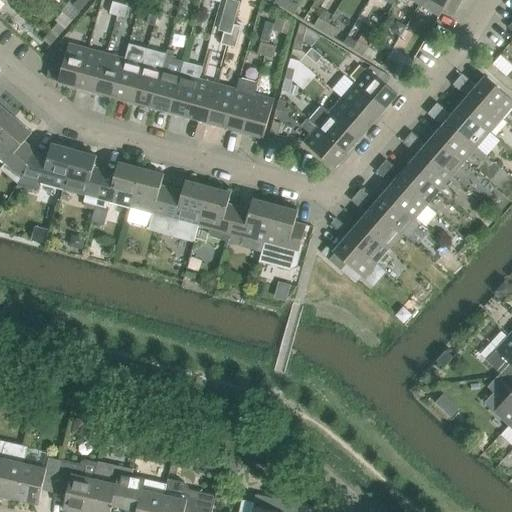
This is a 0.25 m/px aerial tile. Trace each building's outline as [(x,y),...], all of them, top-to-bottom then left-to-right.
[(87,3),(84,0),(77,0),(73,5),(80,11),(87,3)] [(233,0),(228,0),(227,6),(229,11),(237,13),(240,2),(233,0)] [(299,6),(289,0),(284,8),(294,14),(299,6)] [(422,0),(420,4),(440,16),(442,13),(443,10),(449,0),(422,0)] [(449,0),(443,10),(453,16),(462,0),(449,0)] [(56,8),(49,1),(45,6),(52,12),(56,8)] [(110,13),(117,15),(121,3),(113,1),(110,13)] [(121,3),(117,15),(125,17),(129,5),(121,3)] [(154,26),(158,13),(150,11),(147,23),(154,26)] [(276,17),(274,23),(272,30),(290,35),(294,22),(276,17)] [(314,25),(324,31),(328,24),(318,18),(314,25)] [(58,23),(51,31),(58,37),(65,28),(58,23)] [(300,23),(296,36),(304,39),(307,27),(300,23)] [(232,34),(228,46),(236,48),(239,36),(241,26),(234,24),(232,34)] [(338,29),(328,24),(324,31),(333,37),(338,29)] [(43,40),(50,46),(58,37),(51,31),(43,40)] [(221,44),(228,46),(232,34),(224,32),(221,44)] [(301,51),(304,39),(296,36),(293,49),(301,51)] [(358,41),(353,49),(363,54),(367,47),(358,41)] [(257,54),(265,56),(268,44),(261,42),(257,54)] [(58,82),(78,88),(88,49),(69,44),(66,53),(55,50),(47,78),(59,81),(58,82)] [(130,44),(125,59),(115,98),(133,103),(148,49),(130,44)] [(268,44),(265,56),(273,58),(276,46),(268,44)] [(302,51),(309,57),(315,50),(308,44),(302,51)] [(377,53),(367,47),(363,54),(373,60),(377,53)] [(96,93),(107,54),(88,49),(78,88),(96,93)] [(133,103),(152,108),(167,54),(148,49),(133,103)] [(152,108),(170,113),(184,62),(173,58),(175,51),(168,50),(167,54),(152,108)] [(96,93),(115,98),(125,59),(107,54),(96,93)] [(189,118),(199,79),(203,67),(184,62),(170,113),(189,118)] [(502,83),(507,77),(492,64),(491,64),(487,69),(487,70),(502,83)] [(403,78),(407,71),(397,65),(393,72),(403,78)] [(288,67),(285,78),(293,81),(296,69),(288,67)] [(398,94),(386,84),(368,68),(355,84),(385,110),(398,94)] [(511,71),(507,77),(502,83),(511,91),(511,71)] [(462,73),(458,79),(502,118),(511,105),(511,99),(485,76),(476,86),(462,73)] [(226,128),(244,133),(255,94),(258,82),(240,77),(236,89),(226,128)] [(291,85),(293,81),(285,78),(282,90),(289,92),(291,85)] [(189,118),(207,123),(218,84),(199,79),(189,118)] [(489,132),(502,118),(458,79),(453,84),(467,97),(459,106),(489,132)] [(226,128),(236,89),(218,84),(207,123),(226,128)] [(385,110),(355,84),(342,98),(372,124),(385,110)] [(298,87),(291,85),(289,92),(296,94),(298,87)] [(264,138),(274,100),(255,94),(244,133),(264,138)] [(287,100),(279,98),(276,110),(284,112),(287,100)] [(372,124),(342,98),(330,113),(360,139),(372,124)] [(437,103),(432,108),(477,147),(489,132),(459,106),(451,115),(437,103)] [(0,133),(14,117),(0,104),(0,133)] [(322,106),(309,121),(317,127),(347,153),(360,139),(330,113),(322,106)] [(464,161),(477,147),(432,108),(428,113),(442,126),(434,135),(464,161)] [(1,169),(18,184),(35,150),(25,141),(32,133),(14,117),(0,133),(0,157),(6,162),(1,169)] [(347,153),(317,127),(309,121),(307,119),(302,125),(312,133),(304,142),(334,168),(347,153)] [(270,133),(278,135),(281,123),(273,121),(270,133)] [(407,137),(415,144),(452,176),(464,161),(434,135),(426,144),(415,135),(412,132),(407,137)] [(415,157),(409,164),(439,190),(452,176),(415,144),(407,137),(403,143),(415,153),(417,155),(415,157)] [(41,182),(64,188),(74,150),(52,143),(49,154),(35,150),(18,184),(39,189),(41,182)] [(97,156),(74,150),(64,188),(86,194),(84,202),(95,205),(105,169),(94,166),(97,156)] [(395,168),(387,161),(382,166),(390,173),(395,168)] [(109,200),(131,206),(141,168),(119,162),(116,172),(105,169),(95,205),(107,208),(109,200)] [(401,173),(396,178),(427,205),(439,190),(409,164),(401,173)] [(385,180),(390,173),(382,166),(376,173),(385,180)] [(141,168),(131,206),(153,212),(151,220),(162,223),(172,188),(161,185),(164,174),(141,168)] [(384,193),(414,219),(415,218),(427,205),(396,178),(391,185),(384,193)] [(172,188),(162,223),(173,226),(171,234),(194,240),(198,225),(208,186),(186,180),(183,191),(172,188)] [(208,186),(198,225),(209,228),(209,231),(212,236),(229,241),(239,206),(228,203),(231,192),(208,186)] [(362,190),(357,195),(365,202),(370,197),(362,190)] [(371,207),(402,234),(414,219),(384,193),(371,207)] [(360,209),(365,202),(357,195),(351,202),(360,209)] [(239,206),(229,241),(242,245),(242,246),(263,251),(275,205),(253,198),(250,209),(239,206)] [(491,208),(496,213),(500,209),(494,204),(491,208)] [(263,251),(260,260),(289,268),(295,265),(306,225),(305,224),(304,228),(294,225),(295,221),(298,211),(275,205),(263,251)] [(359,222),(389,248),(402,234),(371,207),(366,214),(359,222)] [(345,226),(335,218),(330,224),(340,232),(345,226)] [(359,222),(346,237),(376,263),(389,248),(359,222)] [(467,229),(461,236),(467,241),(473,235),(467,229)] [(70,244),(82,247),(84,237),(73,234),(70,244)] [(471,245),(467,241),(461,236),(450,247),(461,257),(471,245)] [(376,263),(346,237),(333,252),(335,253),(329,259),(342,270),(347,264),(363,278),(376,263)] [(511,337),(510,336),(508,337),(496,350),(487,361),(500,373),(497,376),(502,381),(511,373),(511,371),(511,337)] [(445,350),(436,360),(444,367),(453,357),(445,350)] [(437,372),(431,377),(437,383),(443,377),(437,372)] [(494,393),(484,402),(509,425),(511,421),(511,373),(502,381),(497,376),(487,387),(494,393)] [(75,418),(71,435),(84,438),(88,421),(75,418)] [(480,448),(488,447),(488,439),(480,440),(480,448)] [(0,445),(0,495),(3,496),(5,499),(10,500),(13,499),(16,499),(24,463),(27,448),(28,446),(2,440),(1,446),(0,445)] [(206,454),(203,468),(216,471),(219,457),(206,454)] [(24,463),(16,499),(19,500),(21,502),(26,504),(29,502),(39,504),(44,482),(56,485),(62,460),(49,458),(47,468),(24,463)] [(86,511),(94,479),(98,463),(85,460),(82,462),(81,465),(62,460),(56,485),(68,488),(63,510),(72,511),(86,511)] [(234,461),(223,468),(230,478),(241,471),(234,461)] [(94,479),(86,511),(110,511),(112,505),(125,508),(126,501),(132,476),(133,471),(98,463),(94,479)] [(126,501),(125,508),(137,511),(136,511),(160,511),(168,478),(166,484),(145,479),(132,476),(126,501)] [(168,478),(160,511),(211,511),(216,495),(190,489),(185,482),(168,478)] [(240,511),(279,511),(282,500),(256,494),(254,503),(243,500),(240,511)]
